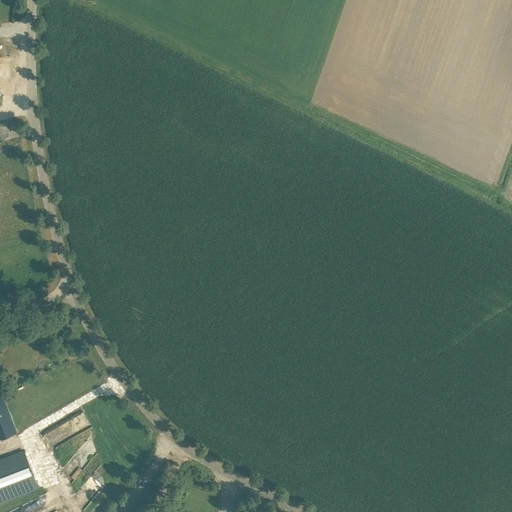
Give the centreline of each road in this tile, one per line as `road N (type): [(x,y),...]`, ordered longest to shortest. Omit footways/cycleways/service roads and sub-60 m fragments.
road 1 (unclassified): [(74,304),(39,142),(36,0)]
road 2 (unclassified): [(286,511),(175,444),(132,402),(74,304)]
